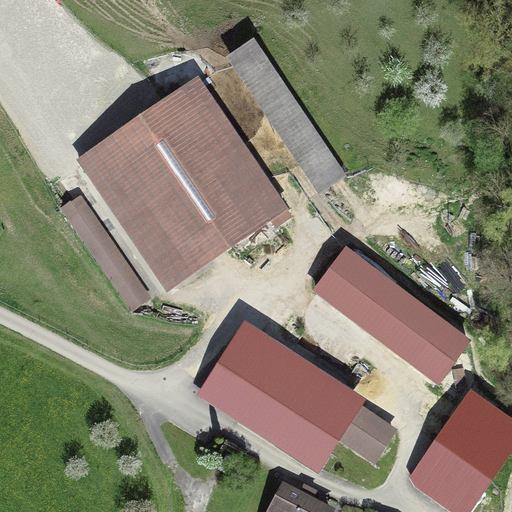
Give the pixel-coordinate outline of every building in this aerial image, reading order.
[(320,191),(343,175),(254,45),(231,60),(320,191)] [(188,90),(80,163),(98,189),(104,185),(172,285),(269,218),(275,226),(289,216),(267,183),(256,191),(188,90)] [(143,301),(81,211),(68,220),(129,310),(143,301)] [(437,382),(467,342),(347,252),(317,292),(437,382)] [(241,329),(199,394),(315,469),(357,404),(241,329)] [(465,511),(511,445),(511,427),(469,398),(414,478),(418,486),(456,511),(465,511)] [(380,466),(396,441),(359,417),(347,434),(351,437),(347,444),(380,466)] [(328,511),(329,510),(311,500),(315,491),(304,486),(300,495),(284,487),(271,511),(328,511)]
